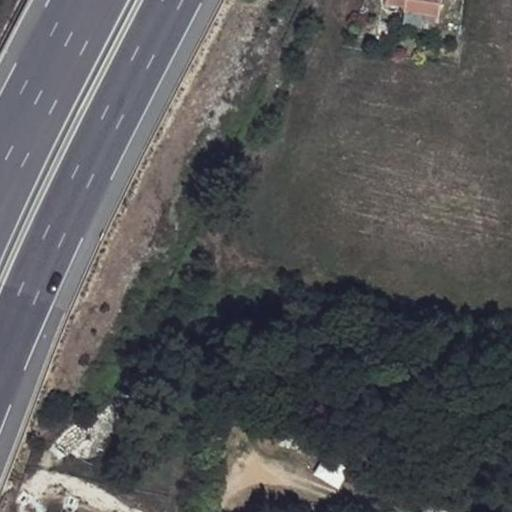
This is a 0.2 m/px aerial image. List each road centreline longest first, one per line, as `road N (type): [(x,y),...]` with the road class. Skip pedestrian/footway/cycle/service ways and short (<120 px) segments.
road 1 (motorway): [(0,389),(105,144),(181,0)]
road 2 (motorway): [(89,0),(0,175)]
